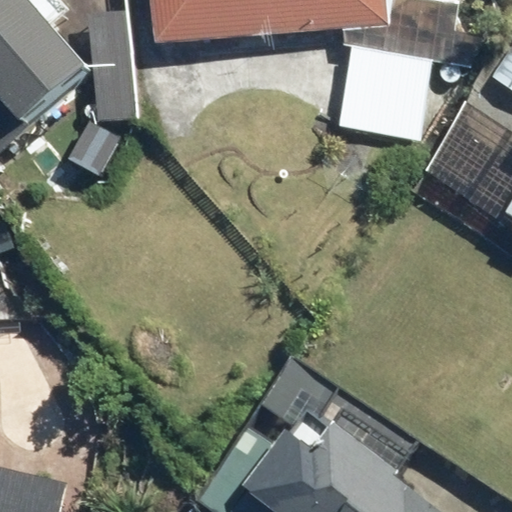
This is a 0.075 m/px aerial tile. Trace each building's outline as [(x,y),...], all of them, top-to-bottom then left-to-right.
[(24,0),(0,0),(0,156),(92,78),(24,0)] [(154,0),(156,48),(389,39),(387,0),(154,0)] [(135,122),(130,18),(94,20),(100,123),(135,122)] [(441,67),(358,54),(345,134),(428,147),(441,67)] [(0,254),(0,326),(23,318),(0,254)] [(433,511),(341,440),(323,463),(297,443),(247,507),(253,511),(433,511)] [(0,511),(66,511),(72,493),(0,474),(0,511)]
